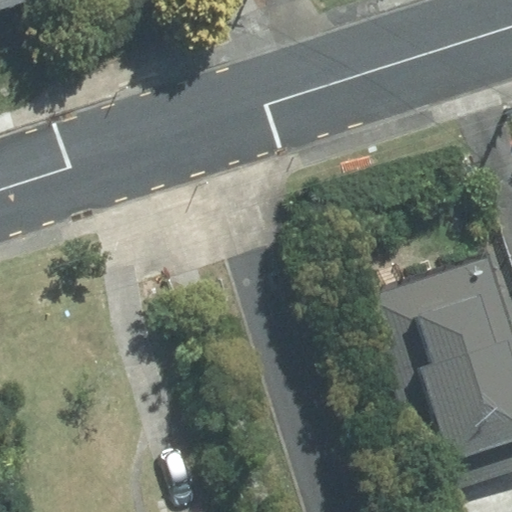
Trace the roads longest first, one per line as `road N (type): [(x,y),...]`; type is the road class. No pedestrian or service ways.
road 1 (residential): [(0,191),(511,25)]
road 2 (unknown): [(206,184),(303,511)]
